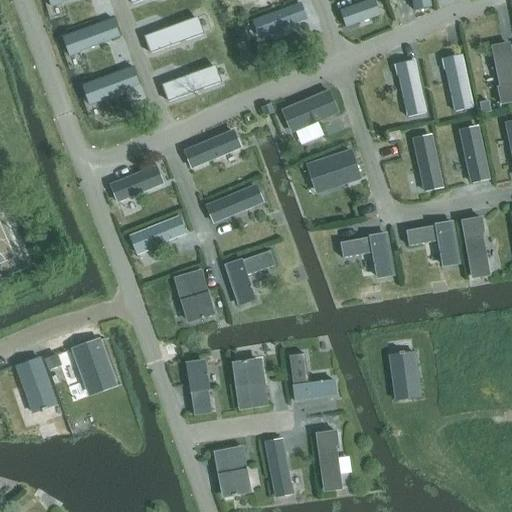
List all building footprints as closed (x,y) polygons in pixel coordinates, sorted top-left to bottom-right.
[(412,0),(415,11),(431,8),(429,0),(412,0)] [(300,4),(254,21),(260,37),(306,20),(304,17),(305,15),(304,11),(302,10),(300,4)] [(340,12),(346,28),(358,23),(358,21),(371,16),(367,4),(353,10),(352,8),(340,12)] [(146,36),(152,54),(200,36),(194,19),(146,36)] [(114,20),(65,37),(68,46),(66,46),(70,57),(81,53),(80,51),(120,37),(114,20)] [(511,57),(510,46),(492,49),(501,92),(499,92),(501,105),(511,102),(511,57)] [(444,60),(442,62),(444,69),(446,71),(455,112),(473,108),(462,57),(454,59),(451,58),(444,60)] [(397,65),(395,67),(397,75),(399,76),(408,118),(426,114),(415,63),(406,65),(404,64),(397,65)] [(212,67),(164,85),(170,102),(218,85),(212,67)] [(133,68),(84,86),(87,94),(85,95),(89,105),(100,101),(100,100),(139,85),(133,68)] [(329,92),(284,111),(293,133),(295,132),(318,123),(338,114),(329,92)] [(489,102),(480,103),(482,114),(491,112),(489,102)] [(270,105),(262,109),(265,116),(273,112),(270,105)] [(477,128),(461,132),(470,175),(469,176),(470,183),(472,184),(479,183),(480,181),(488,179),(477,128)] [(233,132),(185,153),(191,168),(232,151),(234,152),(240,149),(241,147),(238,141),(237,140),(233,132)] [(430,136),(414,140),(423,183),(422,185),(424,191),(426,192),(432,191),(433,189),(442,187),(430,136)] [(351,151),(313,164),(319,182),(318,182),(322,193),(333,189),(332,188),(360,179),(351,151)] [(157,168),(112,186),(115,194),(114,196),(117,202),(119,203),(125,201),(126,199),(163,183),(157,168)] [(256,187),(207,207),(214,223),(255,206),(256,206),(263,204),(263,202),(261,196),(259,195),(256,188),(256,187)] [(180,217),(131,237),(135,245),(134,247),(137,254),(139,255),(146,252),(147,250),(187,234),(180,217)] [(482,219),(462,222),(472,277),(489,274),(481,232),(484,231),(482,219)] [(452,224),(406,232),(409,247),(439,242),(441,252),(439,252),(440,257),(442,256),(444,267),(459,264),(453,228),(452,224)] [(386,235),(340,244),(343,259),(373,253),(375,264),(374,265),(374,268),(376,268),(378,278),(393,276),(390,259),(386,235)] [(270,252),(226,267),(239,306),(254,301),(251,292),(253,292),(252,288),(250,288),(246,277),(275,267),(270,252)] [(200,272),(176,279),(189,322),(201,318),(201,320),(205,319),(205,317),(213,315),(200,272)] [(99,341),(73,350),(84,381),(83,381),(87,391),(101,386),(100,385),(114,381),(99,341)] [(395,400),(421,398),(419,351),(393,353),(395,400)] [(305,355),(289,357),(295,402),(337,397),(335,381),(309,385),(305,355)] [(56,356),(45,360),(49,371),(60,367),(56,356)] [(40,359),(17,368),(33,413),(42,410),(43,412),(48,410),(47,408),(57,405),(40,359)] [(243,365),(235,366),(241,410),(266,406),(260,362),(248,364),(248,362),(242,362),(243,365)] [(204,363),(186,365),(194,417),(212,414),(207,378),(208,377),(208,374),(206,374),(204,363)] [(485,426),(457,429),(459,443),(442,445),(443,461),(441,461),(441,462),(484,458),(482,441),(487,441),(485,426)] [(336,432),(316,435),(324,490),(341,488),(335,445),(338,445),(336,432)] [(282,440),(265,443),(276,497),(283,496),(285,497),(292,496),(294,494),(292,486),(290,485),(282,440)] [(241,448),(216,453),(224,497),(232,495),(232,498),(238,497),(237,494),(249,492),(241,448)]
